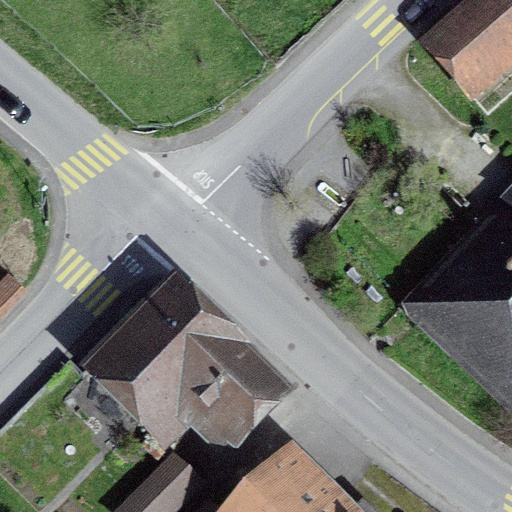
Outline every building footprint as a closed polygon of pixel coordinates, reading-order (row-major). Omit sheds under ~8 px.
[(511,15),(502,4),(427,70),(479,128),(511,99),(511,15)] [(511,237),(419,338),(511,423),(511,237)] [(298,413),(166,290),(72,390),(153,465),(181,435),(233,483),(298,413)] [(171,511),(192,491),(159,461),(110,511),(171,511)] [(336,511),(286,462),(236,511),(336,511)]
